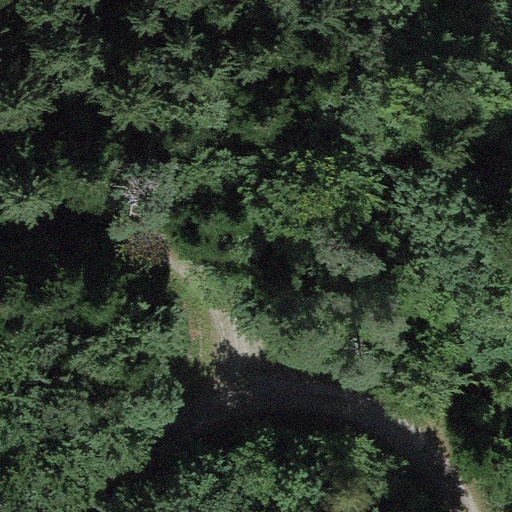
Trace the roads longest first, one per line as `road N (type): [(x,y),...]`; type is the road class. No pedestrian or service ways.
road 1 (track): [(34,511),(241,399),(231,328),(211,284),(176,246),(112,224),(0,228)]
road 2 (track): [(241,399),(311,390),(361,405),(406,429),(439,463),(464,511)]
